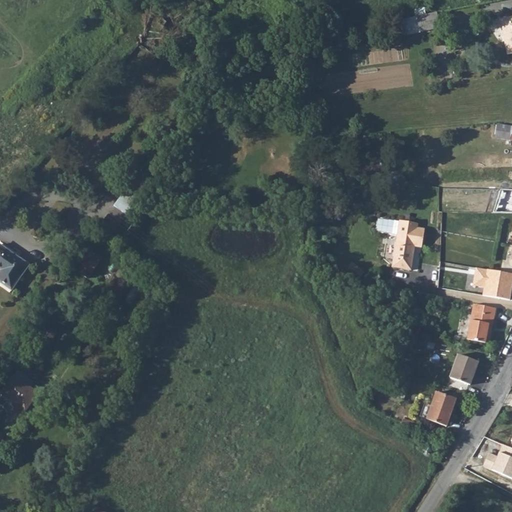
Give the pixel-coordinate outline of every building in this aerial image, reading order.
[(417,16),(420,31),(440,27),(439,25),(437,13),(417,16)] [(399,20),(402,35),(420,31),(417,16),(399,20)] [(505,39),(508,54),(511,53),(511,17),(500,20),(505,39)] [(495,138),(511,140),(511,126),(510,126),(497,124),(496,129),(495,138)] [(102,230),(110,236),(130,209),(125,205),(121,211),(114,206),(103,221),(107,225),(102,230)] [(397,236),(392,267),(411,270),(414,247),(422,248),(425,229),(417,228),(418,224),(400,221),(397,236)] [(0,281),(10,289),(27,265),(0,245),(0,269),(1,270),(0,270),(0,281)] [(354,261),(361,262),(364,246),(357,245),(354,261)] [(361,262),(369,263),(372,248),(364,246),(361,262)] [(76,269),(87,278),(102,258),(91,249),(76,269)] [(360,280),(365,268),(351,262),(346,274),(360,280)] [(485,343),(489,324),(493,325),(495,309),(473,305),(467,340),(485,343)] [(407,331),(417,333),(418,327),(409,324),(407,331)] [(450,378),(470,385),(478,362),(458,355),(450,378)] [(24,411),(36,393),(13,376),(1,394),(2,395),(0,398),(0,404),(6,409),(5,410),(6,415),(11,419),(16,418),(22,410),(24,411)] [(427,420),(446,427),(455,399),(436,393),(427,420)]
